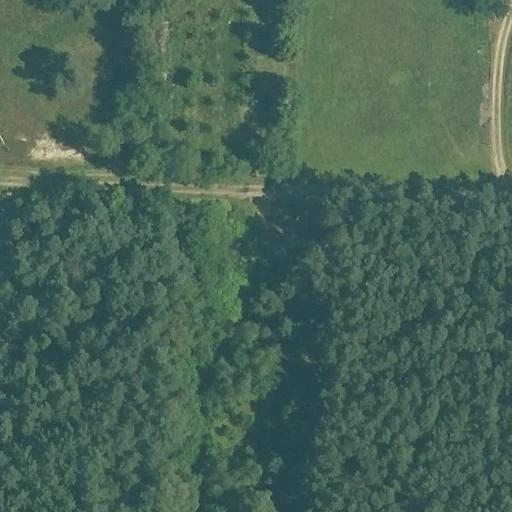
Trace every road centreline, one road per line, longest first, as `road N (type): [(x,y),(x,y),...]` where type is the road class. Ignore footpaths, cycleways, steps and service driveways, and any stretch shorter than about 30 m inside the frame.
road 1 (track): [(511,187),(0,183)]
road 2 (track): [(506,187),(503,30),(511,15)]
